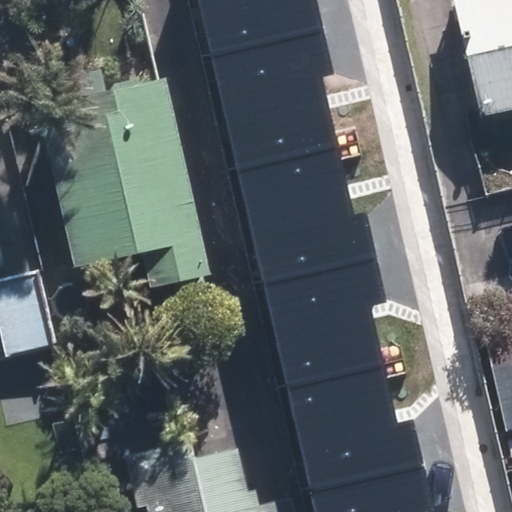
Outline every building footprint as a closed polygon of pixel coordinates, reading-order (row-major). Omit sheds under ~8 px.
[(511,0),(446,0),(456,39),(463,37),(481,116),(511,108),(511,0)] [(285,302),(377,281),(369,247),(416,236),(373,52),(368,53),(364,35),(230,66),(285,302)] [(168,75),(63,100),(68,125),(45,131),(75,267),(143,252),(151,283),(212,270),(168,75)] [(32,263),(0,270),(0,339),(3,350),(50,339),(32,263)] [(464,391),(450,332),(407,341),(421,402),(375,413),(399,511),(406,508),(407,511),(461,511),(472,510),(468,493),(497,486),(474,390),(464,391)] [(392,511),(371,417),(292,437),(309,511),(392,511)] [(144,498),(147,511),(293,511),(288,490),(248,500),(236,445),(195,454),(190,432),(123,447),(136,499),(144,498)]
